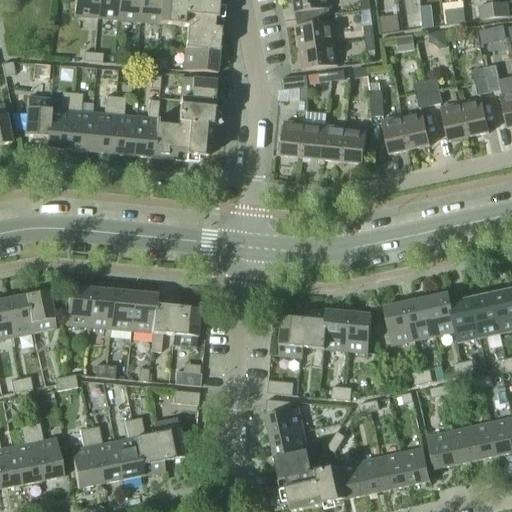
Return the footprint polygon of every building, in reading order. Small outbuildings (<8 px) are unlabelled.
[(102,20),(103,0),(74,0),(73,18),(102,20)] [(130,23),(131,0),(103,0),(102,20),(130,23)] [(157,26),(159,0),(131,0),(130,23),(157,26)] [(186,28),(188,0),(159,0),(157,26),(186,28)] [(217,0),(188,0),(186,28),(184,50),(218,53),(221,20),(216,19),(217,0)] [(330,16),(328,0),(293,0),(295,14),(296,20),(330,16)] [(359,0),(361,12),(370,11),(368,0),(359,0)] [(479,7),(480,21),(509,18),(508,4),(479,7)] [(296,27),(299,49),(334,44),(330,16),(296,20),(297,27),(296,27)] [(380,18),(382,33),(400,31),(398,16),(380,18)] [(366,53),(375,52),(372,27),(363,28),(366,53)] [(479,32),(481,43),(490,41),(488,31),(479,32)] [(445,33),(428,36),(430,44),(439,50),(447,49),(445,33)] [(412,37),(396,39),(398,54),(414,52),(412,37)] [(337,67),(334,44),(299,49),(302,71),(337,67)] [(182,72),(216,75),(218,53),(184,50),(182,72)] [(92,64),(92,54),(83,53),(82,63),(92,64)] [(102,55),(92,54),(92,64),(101,64),(102,55)] [(135,67),(136,58),(126,57),(125,66),(135,67)] [(145,58),(136,58),(135,67),(145,68),(145,58)] [(156,69),(166,70),(167,59),(157,59),(156,69)] [(1,66),(3,78),(15,76),(12,63),(1,66)] [(485,69),(472,72),(477,97),(501,92),(499,81),(496,67),(485,69)] [(366,69),(354,71),(355,79),(368,78),(366,69)] [(343,72),(318,75),(319,84),(344,81),(343,72)] [(160,75),(151,74),(149,90),(159,91),(160,75)] [(306,77),(281,80),(282,92),(289,91),(308,89),(306,77)] [(502,96),(499,96),(506,130),(511,129),(511,77),(499,81),(501,92),(502,96)] [(179,101),(213,104),(215,82),(181,79),(179,101)] [(418,110),(442,105),(437,80),(413,85),(418,110)] [(279,93),(279,102),(288,103),(289,91),(282,92),(279,93)] [(371,118),(383,117),(381,92),(369,93),(371,118)] [(66,152),(71,95),(62,94),(61,112),(50,111),(48,111),(45,139),(44,150),(66,152)] [(82,95),(71,95),(66,152),(88,154),(92,115),(80,114),(82,95)] [(110,156),(115,98),(105,98),(104,116),(92,115),(88,154),(110,156)] [(125,99),(115,98),(110,156),(132,158),(136,119),(123,118),(125,99)] [(24,137),(45,139),(48,111),(50,111),(51,101),(27,99),(24,137)] [(481,100),(461,105),(468,139),(489,134),(481,100)] [(154,160),(157,126),(158,121),(157,121),(158,102),(148,101),(147,120),(136,119),(132,158),(154,160)] [(157,126),(154,160),(185,163),(186,158),(208,160),(213,104),(179,101),(177,128),(157,126)] [(468,139),(461,105),(440,109),(447,143),(468,139)] [(0,145),(10,144),(11,144),(3,106),(0,106),(0,145)] [(301,159),(321,161),(325,127),(326,115),(306,113),(305,125),(301,159)] [(422,113),(402,118),(409,152),(430,147),(422,113)] [(409,152),(402,118),(381,122),(388,156),(409,152)] [(280,157),(301,159),(305,125),(284,123),(280,157)] [(342,164),(345,129),(325,127),(321,161),(342,164)] [(366,131),(345,129),(342,164),(363,166),(366,131)] [(64,327),(87,329),(91,290),(68,288),(64,327)] [(87,329),(109,331),(112,292),(91,290),(87,329)] [(500,334),(511,331),(511,291),(492,296),(500,334)] [(25,297),(33,335),(55,331),(48,292),(25,297)] [(109,331),(130,333),(134,294),(112,292),(109,331)] [(130,333),(151,335),(155,296),(134,294),(130,333)] [(434,338),(455,333),(456,333),(450,305),(451,305),(449,295),(426,300),(434,338)] [(161,336),(172,337),(173,337),(176,309),(177,309),(178,298),(155,296),(151,335),(150,353),(160,354),(161,336)] [(479,339),(500,334),(492,296),(471,301),(479,339)] [(4,301),(12,339),(33,335),(25,297),(4,301)] [(413,342),(434,338),(426,300),(405,304),(413,342)] [(0,301),(0,341),(12,339),(4,301),(0,301)] [(457,344),(479,339),(471,301),(451,305),(450,305),(456,333),(455,333),(457,344)] [(391,347),(413,342),(405,304),(383,309),(391,347)] [(198,311),(177,309),(176,309),(173,337),(172,337),(171,347),(195,350),(198,311)] [(324,351),(327,312),(304,310),(303,320),(304,320),(302,349),(303,349),(314,350),(312,368),(322,369),(324,351)] [(324,351),(345,353),(349,314),(327,312),(324,351)] [(371,316),(349,314),(345,353),(368,355),(371,316)] [(302,359),(303,349),(302,349),(304,320),(303,320),(282,318),(278,357),(302,359)] [(509,373),(506,360),(497,363),(500,375),(509,373)] [(475,374),(472,362),(463,364),(465,376),(475,374)] [(465,376),(463,364),(453,366),(456,378),(465,376)] [(104,379),(105,367),(95,366),(94,378),(104,379)] [(115,368),(105,367),(104,379),(114,380),(115,368)] [(148,371),(139,370),(137,382),(147,383),(148,371)] [(420,372),(422,384),(432,382),(429,370),(420,372)] [(422,384),(420,372),(410,375),(413,386),(422,384)] [(174,386),(199,388),(200,376),(175,373),(174,386)] [(74,377),(64,379),(66,391),(77,389),(74,377)] [(490,377),(481,379),(483,388),(492,386),(490,377)] [(30,378),(20,381),(23,393),(33,391),(30,378)] [(66,391),(64,379),(54,381),(56,393),(66,391)] [(483,388),(481,379),(472,381),(474,390),(483,388)] [(12,395),(23,393),(20,381),(10,383),(12,395)] [(268,382),(267,395),(292,397),(294,384),(268,382)] [(449,386),(439,388),(441,396),(450,394),(449,386)] [(341,400),(342,388),(332,387),(331,399),(341,400)] [(352,389),(342,388),(341,400),(350,401),(352,389)] [(441,396),(439,388),(429,390),(431,399),(441,396)] [(172,405),(197,407),(199,395),(173,392),(172,405)] [(411,394),(401,396),(403,405),(412,403),(411,394)] [(268,430),(301,423),(298,410),(291,412),(292,403),(267,401),(265,414),(267,414),(267,417),(265,417),(268,430)] [(377,401),(368,403),(369,412),(379,410),(377,401)] [(369,412),(368,403),(358,405),(360,414),(369,412)] [(131,421),(142,478),(164,473),(162,463),(161,463),(156,435),(154,436),(144,438),(140,420),(131,421)] [(498,457),(511,454),(511,420),(491,424),(498,457)] [(142,478),(131,421),(121,423),(125,441),(113,444),(121,482),(142,478)] [(161,463),(162,463),(184,459),(182,451),(180,439),(176,421),(152,425),(154,436),(156,435),(161,463)] [(305,443),(301,423),(268,430),(272,450),(305,443)] [(477,462),(498,457),(491,424),(469,429),(477,462)] [(39,425),(29,427),(40,483),(63,479),(55,440),(42,443),(39,425)] [(19,487),(40,483),(29,427),(19,429),(23,447),(12,449),(19,487)] [(121,482),(113,444),(101,446),(98,428),(88,430),(99,486),(121,482)] [(456,467),(477,462),(469,429),(448,433),(456,467)] [(99,486),(88,430),(79,432),(82,450),(70,452),(77,490),(99,486)] [(337,432),(326,449),(334,454),(345,437),(337,432)] [(434,471),(456,467),(448,433),(426,438),(434,471)] [(193,449),(191,437),(180,439),(182,451),(193,449)] [(290,511),(296,511),(351,500),(343,467),(312,474),(305,443),(272,450),(281,493),(286,492),(290,511)] [(0,490),(19,487),(12,449),(0,451),(0,490)] [(423,450),(402,454),(410,487),(430,483),(423,450)] [(402,454),(383,459),(390,491),(410,487),(402,454)] [(383,459),(363,463),(370,496),(390,491),(383,459)] [(363,463),(343,467),(351,500),(370,496),(363,463)]
